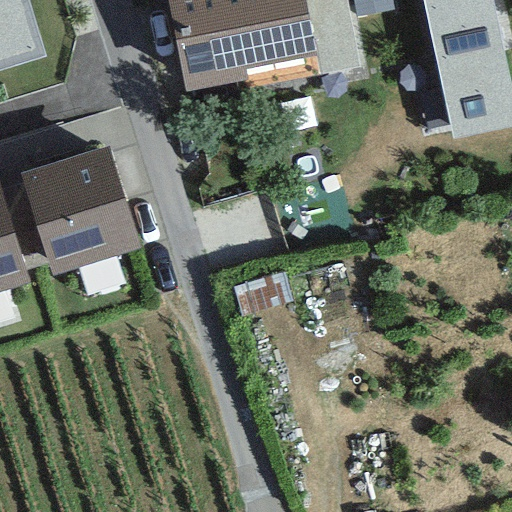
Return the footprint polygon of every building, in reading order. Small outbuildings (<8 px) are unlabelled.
[(26,0),(0,0),(0,69),(45,55),(26,0)] [(166,0),(183,93),(246,81),(244,70),(315,57),(303,0),(166,0)] [(344,0),(303,0),(315,57),(318,74),(358,66),(344,0)] [(390,0),(351,0),(355,17),(392,10),(390,0)] [(511,100),(490,0),(421,0),(451,139),(511,126),(511,100)] [(19,174),(51,276),(139,248),(107,147),(19,174)] [(0,192),(0,291),(27,283),(0,192)]
